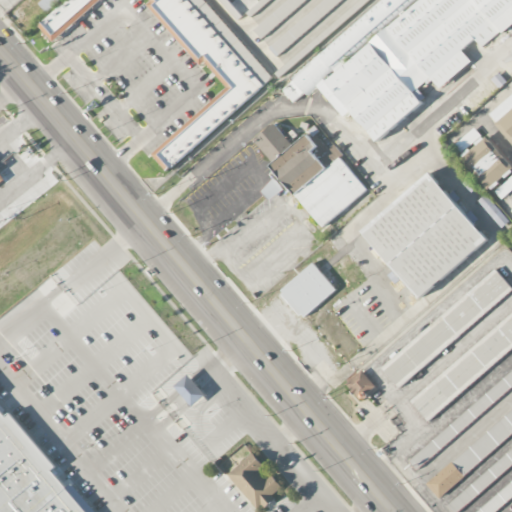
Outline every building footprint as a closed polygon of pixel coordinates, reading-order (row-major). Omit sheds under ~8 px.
[(273,82),(205,0),(38,0),(37,1),(47,13),(36,22),(52,41),(101,0),(146,0),(200,66),(205,62),(228,89),(151,152),(166,170),(273,82)] [(288,0),(253,30),(262,40),(310,0),(288,0)] [(511,0),(381,0),(383,2),(373,11),(375,14),(338,44),(336,42),(280,88),(294,105),(318,87),(343,118),(351,112),(376,142),(427,100),(418,89),(431,78),(439,89),(472,63),(462,51),(475,40),(482,49),(511,23),(511,0)] [(511,142),(511,109),(496,123),(511,142)] [(368,191),(333,146),(327,150),(312,131),(293,146),(276,123),(253,140),(280,174),(260,190),(270,202),(290,186),(321,227),(368,191)] [(511,166),(486,136),(462,157),(490,190),(511,170),(511,166)] [(418,297),(487,242),(432,173),(363,229),(418,297)] [(511,176),(494,192),(502,200),(511,190),(511,176)] [(280,291),(302,319),(338,290),(315,262),(280,291)] [(382,368),(400,388),(511,289),(511,287),(496,269),(382,368)] [(511,349),(511,314),(410,401),(427,421),(511,349)] [(377,388),(363,371),(346,385),(360,402),(377,388)] [(511,372),(407,458),(415,468),(511,389),(511,372)] [(176,388),(195,407),(207,395),(189,375),(176,388)] [(100,511),(73,479),(68,484),(9,414),(6,417),(0,409),(0,511),(100,511)] [(511,434),(511,410),(425,482),(437,497),(511,434)] [(511,447),(445,503),(452,511),(454,511),(511,464),(511,447)] [(269,471),(252,452),(227,474),(260,511),(286,490),(269,471)] [(511,479),(471,511),(491,511),(511,495),(511,479)]
